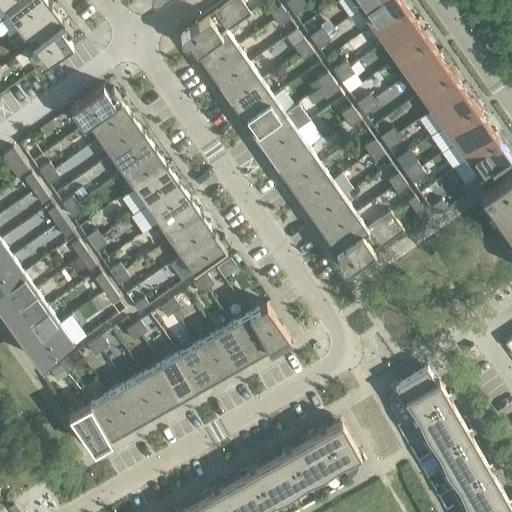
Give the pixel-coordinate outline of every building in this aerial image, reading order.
[(23,0),(0,0),(0,5),(6,13),(23,0)] [(50,4),(46,0),(23,0),(6,13),(19,29),(50,4)] [(242,0),(226,0),(214,9),(226,27),(250,11),(242,0)] [(307,5),(303,0),(300,0),(289,7),(294,14),(307,5)] [(403,2),(401,0),(370,0),(360,7),(372,24),(403,2)] [(415,19),(403,2),(372,24),(384,41),(415,19)] [(62,20),(50,4),(19,29),(31,44),(32,45),(63,20),(62,20)] [(285,11),(280,4),(269,11),(274,18),(285,11)] [(226,27),(214,9),(182,31),(181,33),(180,34),(180,36),(180,38),(181,40),(183,41),(185,42),(186,42),(188,41),(189,41),(195,49),(226,27)] [(290,18),(285,11),(274,18),(279,25),(290,18)] [(63,19),(62,20),(63,20),(32,45),(31,44),(26,48),(39,65),(72,42),(67,34),(71,31),(72,31),(63,19)] [(427,36),(415,19),(384,41),(396,58),(427,36)] [(321,25),(308,34),(313,41),(326,32),(321,25)] [(238,44),(226,27),(195,49),(206,66),(238,44)] [(331,38),(326,32),(313,41),(318,48),(331,38)] [(439,53),(427,36),(396,58),(408,75),(439,53)] [(308,44),(303,37),(293,44),(298,51),(308,44)] [(249,60),(238,44),(206,66),(218,82),(249,60)] [(313,51),(308,44),(298,51),(303,58),(313,51)] [(451,69),(439,53),(408,75),(419,91),(451,69)] [(345,58),(332,68),(337,74),(350,65),(345,58)] [(261,77),(249,60),(218,82),(230,99),(261,77)] [(354,72),(350,65),(337,74),(341,81),(354,72)] [(462,86),(451,69),(419,91),(431,108),(462,86)] [(332,77),(327,70),(316,78),(321,85),(332,77)] [(273,94),(261,77),(230,99),(242,116),(273,94)] [(337,84),(332,77),(321,85),(326,92),(337,84)] [(108,90),(102,82),(70,106),(83,124),(88,120),(87,120),(120,97),(121,97),(113,86),(112,87),(108,90)] [(474,103),(462,86),(431,108),(443,125),(474,103)] [(368,92),(356,101),(360,108),(373,99),(368,92)] [(285,110),(273,94),(242,116),(253,132),(285,110)] [(131,113),(120,97),(87,120),(88,120),(99,136),(131,113)] [(378,106),(373,99),(360,108),(365,115),(378,106)] [(486,119),(474,103),(443,125),(455,141),(486,119)] [(355,111),(350,104),(340,111),(345,118),(355,111)] [(297,127),(285,110),(253,132),(265,149),(297,127)] [(360,118),(355,111),(345,118),(350,125),(360,118)] [(143,130),(131,113),(99,136),(110,153),(143,130)] [(498,136),(486,119),(455,141),(466,158),(498,136)] [(392,125),(379,135),(384,141),(397,132),(392,125)] [(308,144),(297,127),(265,149),(277,166),(308,144)] [(155,147),(143,130),(110,153),(122,170),(155,147)] [(402,139),(397,132),(384,141),(389,148),(402,139)] [(510,153),(498,136),(466,158),(479,176),(510,153)] [(379,144),(374,137),(363,145),(368,152),(379,144)] [(320,161),(308,144),(277,166),(289,183),(320,161)] [(384,151),(379,144),(368,152),(373,159),(384,151)] [(28,168),(13,146),(1,154),(17,176),(28,168)] [(167,163),(155,147),(122,170),(134,187),(167,163)] [(416,159),(403,168),(407,175),(420,166),(416,159)] [(49,160),(38,168),(43,175),(54,168),(49,160)] [(332,177),(320,161),(289,183),(301,199),(332,177)] [(179,180),(167,163),(134,187),(146,203),(179,180)] [(425,172),(420,166),(407,175),(412,181),(425,172)] [(59,175),(54,168),(43,175),(48,182),(59,175)] [(511,169),(480,192),(483,196),(499,219),(511,237),(511,169)] [(402,178),(397,171),(387,178),(392,185),(402,178)] [(40,184),(31,172),(23,177),(32,190),(40,184)] [(344,194),(332,177),(301,199),(312,216),(344,194)] [(407,185),(402,178),(392,185),(397,192),(407,185)] [(190,197),(179,180),(146,203),(158,220),(190,197)] [(49,197),(40,184),(32,190),(41,202),(49,197)] [(82,186),(74,191),(79,198),(87,192),(82,186)] [(73,194),(62,201),(67,209),(78,201),(73,194)] [(355,211),(344,194),(312,216),(324,233),(355,211)] [(426,211),(414,194),(407,199),(422,221),(424,223),(426,221),(427,220),(427,218),(427,216),(427,215),(427,212),(426,211)] [(202,214),(190,197),(158,220),(169,237),(202,214)] [(441,198),(429,206),(432,210),(433,211),(435,212),(437,212),(439,212),(440,211),(447,207),(441,198)] [(83,208),(78,201),(67,209),(72,216),(83,208)] [(64,218),(55,205),(47,210),(56,223),(64,218)] [(390,210),(367,227),(380,245),(403,228),(390,210)] [(367,227),(355,211),(324,233),(336,249),(367,227)] [(214,230),(202,214),(169,237),(181,253),(214,230)] [(72,230),(64,218),(56,223),(65,236),(72,230)] [(380,245),(367,227),(336,249),(342,257),(340,259),(339,261),(339,262),(340,264),(341,266),(342,267),(344,268),(346,268),(348,267),(380,245)] [(96,228),(86,235),(91,242),(101,235),(96,228)] [(219,237),(214,230),(181,253),(194,271),(231,244),(224,234),(219,237)] [(106,242),(101,235),(91,242),(96,249),(106,242)] [(0,262),(12,254),(1,237),(0,237),(0,262)] [(87,251),(78,238),(71,244),(79,256),(87,251)] [(96,264),(87,251),(79,256),(88,269),(96,264)] [(0,287),(24,270),(12,254),(0,262),(0,287)] [(231,256),(217,265),(224,275),(238,266),(231,256)] [(120,261),(109,268),(114,276),(125,268),(120,261)] [(130,275),(125,268),(114,276),(119,283),(130,275)] [(36,287),(24,270),(0,287),(0,302),(1,302),(5,307),(2,309),(3,310),(36,287)] [(214,282),(207,271),(200,276),(207,287),(214,282)] [(111,284),(102,272),(94,277),(103,290),(111,284)] [(207,287),(200,276),(193,281),(200,292),(207,287)] [(119,297),(111,284),(103,290),(112,302),(119,297)] [(48,304),(36,287),(3,310),(4,311),(11,320),(13,319),(17,324),(14,326),(15,327),(48,304)] [(144,295),(133,302),(138,310),(149,302),(144,295)] [(181,305),(174,295),(166,300),(174,310),(181,305)] [(174,310),(166,300),(159,305),(167,316),(174,310)] [(292,339),(266,301),(249,311),(269,346),(268,346),(271,351),(292,339)] [(59,320),(48,304),(15,327),(16,328),(22,337),(24,335),(28,341),(26,342),(27,344),(59,320)] [(269,346),(249,311),(231,321),(251,356),(268,346),(269,346)] [(148,329),(140,318),(133,323),(141,334),(148,329)] [(72,338),(59,320),(27,344),(27,345),(28,344),(34,353),(36,352),(41,360),(42,359),(72,338)] [(251,356),(231,321),(213,331),(233,366),(251,356)] [(141,334),(133,323),(126,328),(133,339),(141,334)] [(233,366),(213,331),(196,341),(215,376),(233,366)] [(109,344),(101,333),(94,338),(101,349),(109,344)] [(101,349),(94,338),(87,344),(94,354),(101,349)] [(215,376),(196,341),(178,351),(197,386),(215,376)] [(197,386),(178,351),(160,361),(180,396),(197,386)] [(76,367),(68,357),(61,362),(68,373),(76,367)] [(180,396),(160,361),(142,371),(162,406),(180,396)] [(61,363),(50,371),(57,381),(68,374),(61,363)] [(427,365),(400,384),(396,386),(394,388),(393,389),(392,391),(391,392),(390,394),(390,395),(390,397),(389,398),(389,400),(390,403),(390,405),(391,407),(401,424),(413,417),(459,497),(458,498),(465,511),(467,511),(468,511),(511,511),(511,503),(509,498),(511,497),(511,495),(508,497),(488,463),(491,461),(490,460),(488,461),(468,428),(471,426),(470,425),(467,426),(448,392),(450,391),(449,389),(447,391),(441,382),(438,384),(427,365)] [(162,406),(142,371),(124,381),(144,416),(162,406)] [(144,416),(124,381),(106,392),(126,426),(144,416)] [(126,426),(106,392),(89,402),(108,436),(109,436),(126,426)] [(108,436),(89,402),(68,413),(95,451),(112,441),(109,436),(108,436)] [(340,421),(335,423),(334,421),(319,430),(318,427),(316,428),(318,431),(284,450),(282,447),(281,448),(282,451),(248,470),(247,467),(245,468),(247,471),(213,490),(211,487),(210,488),(211,491),(177,510),(176,507),(174,508),(176,511),(174,511),(259,511),(342,465),(349,478),(351,476),(353,475),(355,473),(356,471),(357,469),(358,466),(358,464),(358,462),(358,459),(357,457),(340,421)]
